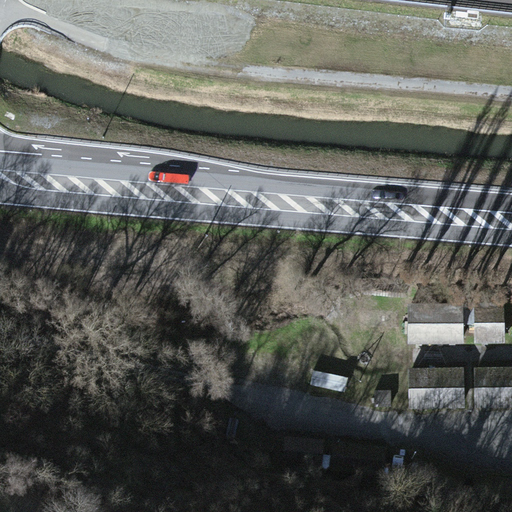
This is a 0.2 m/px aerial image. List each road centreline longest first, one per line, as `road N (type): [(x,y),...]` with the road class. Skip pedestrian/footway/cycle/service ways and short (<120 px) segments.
road 1 (track): [(0,7),(180,68),(511,97)]
road 2 (primary): [(0,177),(511,221)]
